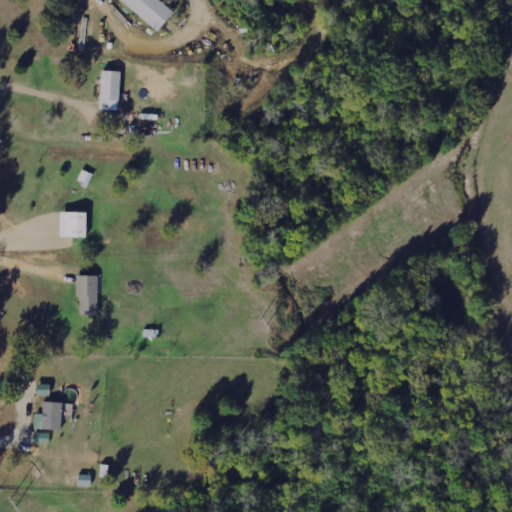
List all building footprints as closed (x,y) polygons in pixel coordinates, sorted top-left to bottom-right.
[(174,10),(160,0),(119,0),(119,1),(159,30),(174,10)] [(100,109),(119,110),(120,71),(101,70),(100,109)] [(77,182),(89,186),(93,173),(82,169),(77,182)] [(86,212),(60,212),(59,236),(86,237),(86,212)] [(97,275),(77,276),(78,314),(98,314),(97,275)] [(36,395),(47,395),(47,386),(36,386),(36,395)] [(61,430),(62,402),(43,402),(42,414),(34,413),(34,429),(61,430)]
